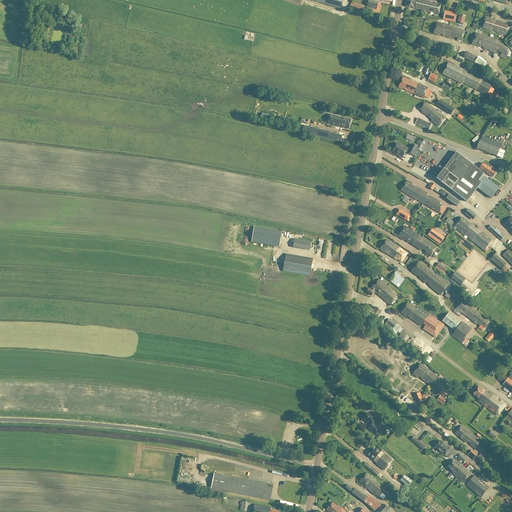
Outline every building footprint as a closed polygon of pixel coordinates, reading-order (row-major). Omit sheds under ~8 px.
[(343,0),(308,0),(340,9),(343,0)] [(408,0),(407,8),(423,11),(426,1),(419,0),(418,0),(419,1),(416,0),(415,0),(408,0)] [(367,7),(376,10),(378,4),(368,1),(367,7)] [(431,3),(426,1),(423,11),(439,15),(442,15),(444,8),(440,7),(440,5),(435,3),(434,5),(431,5),(431,3)] [(366,12),(350,7),(348,11),(364,16),(366,12)] [(457,23),(463,25),(465,17),(459,16),(457,23)] [(493,21),(490,20),(490,19),(485,18),(482,28),(491,31),(495,32),(495,33),(505,36),(509,28),(506,27),(507,25),(493,20),(493,21)] [(444,26),(436,23),(433,34),(439,36),(440,34),(443,35),(442,36),(453,40),(454,38),(457,39),(456,41),(461,43),(465,32),(456,29),(444,25),(444,26)] [(495,41),(482,36),(480,35),(476,34),(471,45),(480,48),(481,47),(483,48),(483,49),(486,50),(487,50),(489,51),(497,54),(498,52),(501,54),(500,57),(504,59),(506,56),(509,57),(510,53),(508,53),(509,50),(503,46),(501,45),(502,43),(495,40),(495,41)] [(428,45),(430,40),(420,36),(418,41),(428,45)] [(440,43),(439,49),(448,51),(450,45),(440,43)] [(472,63),(475,57),(466,52),(463,58),(472,63)] [(458,83),(462,71),(458,69),(458,68),(447,64),(442,75),(458,83)] [(475,90),(478,79),(477,81),(474,80),(474,77),(470,75),(469,76),(466,75),(466,73),(462,71),(458,83),(462,85),(462,83),(475,90)] [(431,74),(428,80),(435,83),(438,77),(431,74)] [(409,81),(403,78),(398,88),(402,89),(404,90),(414,95),(419,85),(413,82),(412,83),(409,82),(409,81)] [(478,79),(475,90),(477,91),(489,98),(493,90),(490,88),(491,86),(486,83),(484,85),(481,83),(482,81),(478,79)] [(423,87),(419,85),(414,95),(423,99),(424,97),(428,99),(432,92),(422,87),(423,87)] [(439,127),(445,118),(424,103),(419,110),(422,112),(422,113),(431,120),(431,122),(439,127)] [(454,110),(443,103),(441,105),(438,103),(436,106),(451,116),(454,110)] [(346,119),(330,115),(327,124),(348,130),(351,119),(347,118),(346,119)] [(417,119),(415,124),(428,131),(431,126),(417,119)] [(342,136),(304,126),(302,133),(340,143),(342,136)] [(505,152),(479,142),(476,149),(502,159),(505,152)] [(409,150),(397,144),(392,152),(398,155),(397,156),(402,159),(405,152),(411,155),(413,156),(417,148),(412,145),(410,147),(409,150)] [(425,151),(424,154),(437,160),(438,158),(425,151)] [(467,202),(477,188),(474,186),(483,175),(472,166),(473,165),(456,153),(436,179),(467,202)] [(429,165),(432,160),(422,154),(419,160),(429,165)] [(492,170),(482,164),(479,169),(492,178),(497,171),(493,169),(492,170)] [(415,188),(412,186),(413,184),(407,181),(400,191),(410,197),(410,199),(411,199),(412,198),(416,201),(418,201),(441,215),(445,208),(439,205),(440,203),(430,197),(429,199),(426,197),(427,194),(415,187),(415,188)] [(494,186),(487,196),(491,199),(498,189),(494,186)] [(441,190),(441,191),(439,193),(446,198),(447,199),(449,196),(448,195),(441,190)] [(457,207),(459,203),(449,196),(447,199),(446,199),(457,207)] [(398,210),(395,215),(406,221),(409,216),(398,210)] [(511,217),(503,225),(508,230),(509,230),(510,232),(510,233),(511,235),(511,217)] [(461,218),(454,227),(457,229),(456,229),(463,235),(464,235),(484,251),(486,253),(489,250),(486,248),(492,241),(470,224),(469,224),(461,218)] [(495,230),(493,228),(491,226),(490,227),(488,229),(501,241),(504,238),(500,234),(501,233),(496,229),(495,230)] [(436,248),(417,236),(413,233),(404,227),(397,237),(403,241),(405,240),(407,242),(415,248),(415,247),(415,248),(421,251),(422,250),(425,252),(425,254),(430,257),(436,248)] [(254,228),(251,243),(279,247),(281,233),(254,228)] [(444,239),(431,230),(427,236),(440,245),(444,239)] [(293,248),(309,250),(310,242),(294,240),(293,248)] [(394,246),(386,240),(379,250),(384,253),(385,253),(397,261),(398,260),(401,262),(400,263),(401,264),(408,254),(407,253),(407,254),(395,245),(394,246)] [(329,262),(333,245),(328,244),(324,260),(329,262)] [(511,267),(511,254),(508,251),(502,257),(511,267)] [(309,276),(312,259),(286,255),(283,271),(309,276)] [(494,256),(490,260),(499,270),(503,266),(494,256)] [(435,276),(419,262),(411,272),(426,284),(427,283),(429,285),(428,286),(440,296),(450,284),(437,274),(435,276)] [(465,280),(455,272),(449,280),(459,288),(465,280)] [(397,289),(403,281),(394,274),(388,281),(397,289)] [(369,289),(366,292),(370,295),(373,291),(389,305),(391,303),(392,304),(398,296),(393,291),(392,292),(378,280),(371,289),(370,290),(369,289)] [(455,291),(451,288),(444,297),(448,300),(455,291)] [(475,311),(463,301),(456,309),(461,313),(471,320),(477,313),(474,311),(475,311)] [(416,309),(408,303),(401,313),(407,317),(421,326),(422,325),(425,326),(422,330),(435,339),(444,326),(417,307),(416,309)] [(373,310),(365,305),(361,310),(375,320),(378,316),(381,312),(375,307),(373,310)] [(477,313),(471,320),(477,325),(478,324),(480,326),(479,329),(482,331),(489,323),(477,313)] [(454,331),(460,323),(448,314),(442,322),(454,331)] [(383,316),(378,323),(383,326),(387,320),(383,316)] [(399,334),(402,330),(400,328),(389,319),(384,325),(396,334),(397,333),(399,334)] [(451,337),(461,344),(471,330),(461,323),(451,337)] [(488,342),(494,335),(490,332),(485,339),(488,342)] [(465,339),(461,344),(466,348),(469,343),(465,339)] [(448,386),(420,364),(413,374),(417,378),(419,377),(421,379),(431,386),(433,385),(436,387),(434,389),(442,395),(448,386)] [(502,384),(507,378),(502,374),(497,380),(502,384)] [(507,378),(502,384),(503,385),(502,385),(511,392),(511,381),(508,378),(507,379),(507,378)] [(386,389),(394,396),(397,393),(389,385),(386,389)] [(488,394),(479,387),(473,395),(479,400),(478,401),(496,415),(498,417),(506,406),(506,405),(501,401),(499,403),(497,401),(498,399),(490,393),(488,394)] [(423,402),(420,393),(412,396),(415,401),(416,401),(417,404),(422,402),(423,402)] [(442,405),(447,399),(443,396),(442,398),(440,396),(436,401),(442,405)] [(372,418),(367,414),(362,419),(370,426),(367,429),(374,434),(379,428),(373,423),(376,419),(373,417),(372,418)] [(419,425),(413,432),(423,440),(429,433),(419,425)] [(480,442),(468,432),(461,426),(454,434),(466,444),(468,442),(470,444),(469,445),(474,449),(480,442)] [(491,431),(488,435),(494,439),(497,436),(491,431)] [(429,433),(423,440),(431,447),(437,440),(429,433)] [(422,451),(425,447),(420,443),(413,437),(410,440),(417,446),(422,451)] [(433,447),(443,457),(449,451),(439,441),(433,447)] [(385,452),(382,450),(380,453),(374,448),(368,456),(374,461),(373,461),(376,463),(384,454),(385,452)] [(476,455),(472,451),(468,455),(473,459),(472,460),(474,461),(479,465),(478,465),(481,468),(483,466),(483,465),(483,464),(481,463),(485,458),(481,455),(479,456),(477,454),(476,455)] [(384,454),(376,463),(375,464),(378,466),(379,467),(382,469),(384,471),(388,466),(392,461),(389,458),(384,454)] [(459,455),(455,460),(462,465),(464,461),(462,459),(463,457),(459,455)] [(460,466),(453,460),(447,468),(453,473),(453,474),(463,483),(471,474),(460,465),(460,466)] [(363,466),(376,477),(379,474),(365,463),(363,466)] [(270,500),(272,486),(214,474),(211,489),(270,500)] [(370,477),(366,474),(359,482),(363,485),(364,485),(365,486),(365,487),(375,496),(376,495),(378,498),(379,497),(384,501),(390,495),(375,481),(376,481),(371,476),(370,477)] [(190,478),(178,476),(177,482),(189,484),(190,478)] [(480,498),(488,488),(474,476),(466,486),(480,498)] [(405,478),(401,482),(408,488),(412,483),(405,478)] [(364,502),(367,498),(355,489),(354,490),(347,485),(345,488),(364,502)] [(348,497),(343,501),(349,507),(353,502),(348,497)] [(370,498),(365,504),(374,511),(377,511),(381,508),(370,498)] [(243,511),(246,511),(248,503),(242,501),(239,511),(243,511)] [(340,510),(333,503),(326,510),(328,511),(343,511),(341,510),(340,510)] [(511,511),(511,510),(502,503),(496,510),(497,511),(511,511)]
